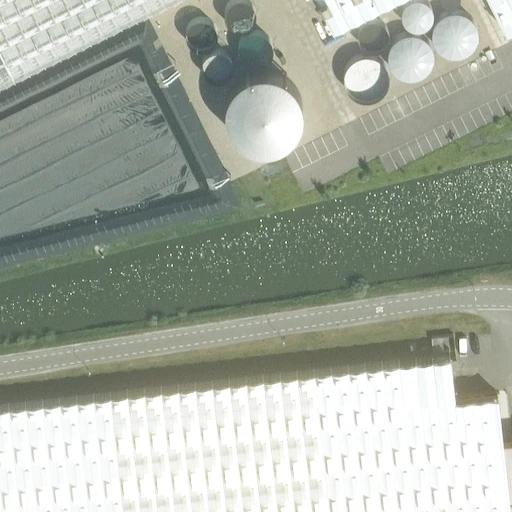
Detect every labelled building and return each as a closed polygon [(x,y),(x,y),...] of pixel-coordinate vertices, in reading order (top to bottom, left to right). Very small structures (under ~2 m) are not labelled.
[(511,0),(0,0),(0,82),(165,0),(318,0),(332,28),(388,0),(489,0),(505,31),(511,27),(511,0)] [(468,42),(476,16),(442,5),(430,41),(458,50),(461,40),(468,42)] [(405,67),(430,64),(427,32),(390,36),(392,56),(404,55),(405,67)] [(390,84),(379,51),(350,61),(361,94),(390,84)] [(243,147),(307,126),(287,63),(222,84),(243,147)] [(449,355),(400,360),(405,403),(454,397),(449,355)] [(0,511),(509,511),(501,436),(497,393),(454,397),(405,403),(400,360),(0,404),(0,511)] [(511,511),(511,434),(501,436),(509,511),(511,511)]
